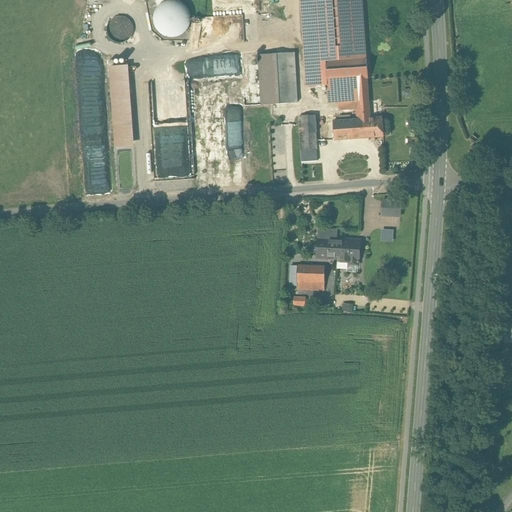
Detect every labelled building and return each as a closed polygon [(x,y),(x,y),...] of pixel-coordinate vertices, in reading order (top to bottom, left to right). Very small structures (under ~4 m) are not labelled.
[(362,0),(300,0),(306,87),(327,85),(326,62),(366,59),(362,0)] [(132,35),(133,30),(132,25),(129,20),(125,18),(120,17),(115,18),(111,21),(108,25),(107,30),(108,35),(111,39),(115,42),(120,43),(125,42),(130,39),(132,35)] [(203,18),(193,17),(192,25),(201,26),(203,18)] [(300,53),(259,56),(262,106),(303,103),(300,53)] [(366,59),(326,62),(327,85),(328,92),(358,90),(359,107),(356,107),(357,120),(366,119),(370,119),(367,79),(368,79),(367,59),(366,59)] [(128,66),(110,67),(116,147),(134,146),(128,66)] [(358,90),(328,92),(329,109),(356,107),(359,107),(358,90)] [(315,116),(300,116),(300,125),(315,124),(315,116)] [(370,119),(366,119),(368,137),(384,136),(383,118),(370,119)] [(357,120),(333,122),(335,140),(368,137),(366,119),(357,120)] [(315,124),(300,125),(303,162),(318,161),(315,124)] [(401,202),(383,201),(382,216),(400,217),(401,202)] [(343,241),(318,239),(317,257),(338,258),(341,258),(343,241)] [(360,242),(343,241),(341,258),(338,258),(338,261),(337,261),(336,269),(347,269),(348,265),(358,266),(358,259),(359,259),(360,242)] [(325,267),(297,266),(297,286),(297,290),(324,291),(325,267)] [(306,298),(294,298),(293,306),(305,306),(306,298)] [(496,325),(495,343),(503,343),(511,343),(511,325),(504,326),(496,325)]
